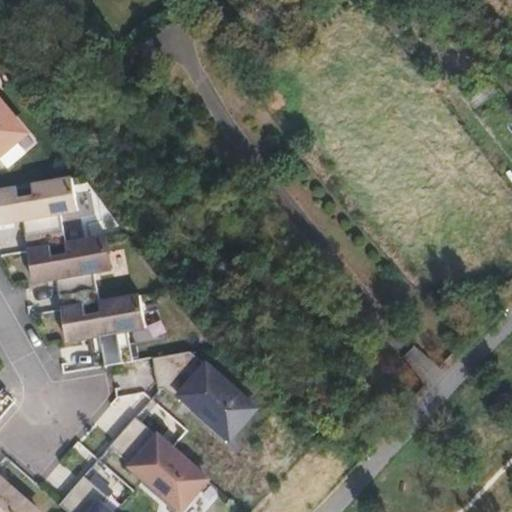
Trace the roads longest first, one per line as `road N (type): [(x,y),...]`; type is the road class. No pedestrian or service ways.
road 1 (unknown): [(464,383),(233,139),(184,60),(175,0)]
road 2 (residential): [(511,344),(389,446),(329,511)]
